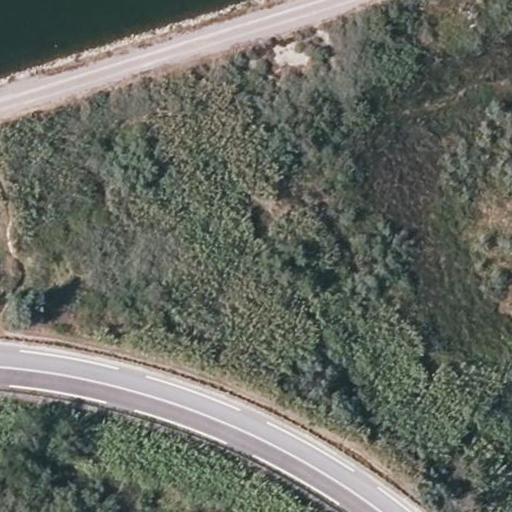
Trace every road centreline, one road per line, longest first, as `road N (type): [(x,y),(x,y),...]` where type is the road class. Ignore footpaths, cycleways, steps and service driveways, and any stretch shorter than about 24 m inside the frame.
road 1 (trunk): [(0,365),(39,367),(208,411),(310,459),(384,511)]
road 2 (track): [(315,0),(0,96)]
